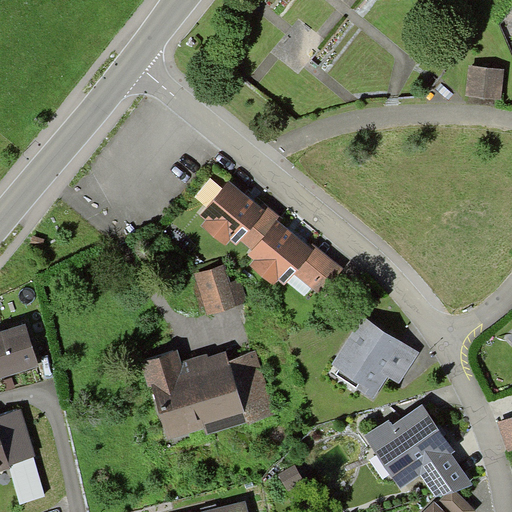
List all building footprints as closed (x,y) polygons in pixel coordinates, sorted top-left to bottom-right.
[(506,68),(470,63),(468,93),(503,97),(506,68)] [(282,217),(232,179),(200,220),(250,259),(282,217)] [(311,303),(341,263),(282,217),(250,259),(311,303)] [(368,316),(331,369),(375,399),(390,377),(401,384),(423,353),(368,316)] [(31,322),(0,330),(0,374),(42,363),(31,322)] [(183,349),(144,361),(167,440),(275,408),(256,345),(188,365),(183,349)] [(426,396),(369,434),(401,481),(419,469),(438,497),(470,475),(450,445),(456,441),(426,396)] [(0,471),(9,468),(8,465),(35,456),(20,410),(0,416),(0,471)] [(250,511),(248,499),(200,511),(250,511)] [(450,511),(438,500),(426,511),(450,511)]
